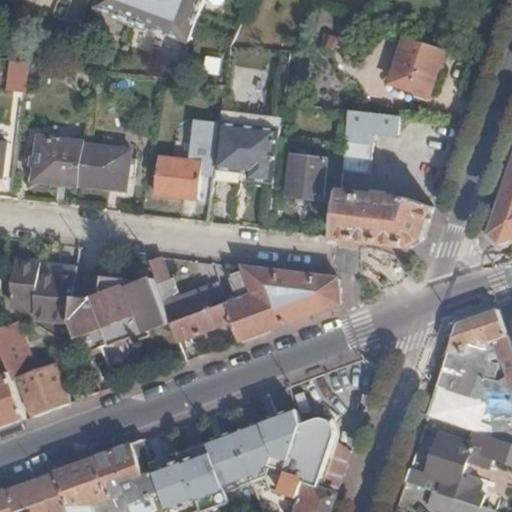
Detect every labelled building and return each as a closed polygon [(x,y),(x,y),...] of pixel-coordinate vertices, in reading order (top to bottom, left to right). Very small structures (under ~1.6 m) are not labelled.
[(102,0),(101,5),(118,11),(152,24),(191,38),(205,0),(102,0)] [(152,24),(118,11),(116,18),(149,31),(152,24)] [(432,92),(447,48),(409,35),(395,80),(432,92)] [(25,87),(28,66),(10,64),(8,85),(25,87)] [(403,134),(405,114),(354,108),(353,117),(350,145),(349,152),(347,167),(375,170),(379,139),(372,138),(372,130),(403,134)] [(350,145),(353,117),(339,115),(335,143),(350,145)] [(284,129),(224,121),(218,165),(252,169),(252,176),(278,180),(284,129)] [(183,127),(182,152),(193,153),(194,127),(183,127)] [(35,178),(81,183),(82,180),(86,142),(87,140),(40,134),(35,178)] [(132,147),(86,142),(82,180),(128,186),(132,147)] [(329,187),(344,189),(347,167),(349,152),(333,151),(333,158),(329,187)] [(329,187),(333,158),(298,154),(293,193),(328,197),(329,187)] [(160,190),(203,195),(206,160),(164,155),(160,190)] [(511,171),(491,233),(504,243),(511,239),(511,171)] [(414,245),(427,238),(436,208),(407,194),(404,196),(344,189),(338,236),(414,245)] [(153,259),(158,273),(161,281),(175,277),(166,254),(153,259)] [(40,314),(77,319),(79,300),(81,275),(81,274),(47,270),(48,260),(23,257),(18,301),(40,304),(40,314)] [(81,274),(82,263),(48,260),(47,270),(81,274)] [(236,318),(243,338),(343,301),(341,275),(233,262),(244,298),(231,302),(236,318)] [(77,319),(88,348),(110,341),(111,343),(134,336),(136,341),(155,334),(153,328),(175,320),(168,299),(161,281),(158,273),(148,277),(105,272),(104,277),(102,292),(79,300),(77,319)] [(209,280),(210,283),(219,304),(231,300),(223,274),(209,280)] [(104,277),(81,275),(79,300),(102,292),(104,277)] [(161,281),(168,299),(184,293),(178,276),(175,277),(161,281)] [(175,320),(182,338),(236,318),(231,302),(231,300),(219,304),(210,283),(184,293),(168,299),(175,320)] [(511,395),(511,347),(499,311),(460,325),(438,388),(465,398),(473,377),(490,383),(496,367),(483,362),(486,352),(472,347),(481,342),(485,346),(494,343),(511,396),(511,395)] [(13,369),(30,416),(73,401),(58,362),(47,365),(37,368),(34,360),(22,326),(0,328),(0,334),(1,338),(13,369)] [(47,365),(58,362),(55,354),(44,357),(47,365)] [(37,368),(47,365),(44,357),(34,360),(37,368)] [(0,427),(30,416),(13,369),(0,373),(0,427)] [(511,402),(484,393),(490,437),(511,444),(511,402)] [(303,409),(295,412),(301,427),(305,416),(303,409)] [(301,427),(295,412),(152,464),(162,493),(168,511),(202,511),(203,511),(202,510),(230,501),(226,490),(267,478),(272,465),(288,470),(301,427)] [(306,486),(317,490),(334,441),(328,430),(320,426),(308,428),(304,433),(290,470),(281,494),(300,501),(306,486)] [(301,427),(288,470),(290,470),(304,433),(301,427)] [(477,433),(473,447),(483,450),(481,456),(511,465),(511,444),(490,437),(477,433)] [(411,470),(406,483),(437,494),(462,502),(490,511),(497,511),(501,502),(460,487),(468,462),(478,465),(481,456),(483,450),(473,447),(440,436),(426,476),(411,470)] [(152,464),(144,441),(55,473),(69,511),(94,511),(93,509),(105,505),(106,511),(117,508),(115,501),(129,497),(134,511),(159,511),(155,496),(162,493),(152,464)] [(69,511),(55,473),(10,490),(16,511),(21,511),(33,508),(34,511),(41,511),(52,507),(53,511),(69,511)] [(331,511),(336,498),(317,490),(306,486),(300,501),(296,511),(331,511)] [(16,511),(10,490),(0,493),(0,511),(16,511)] [(159,511),(168,511),(162,493),(155,496),(159,511)] [(296,511),(300,501),(281,494),(273,511),(296,511)] [(458,511),(462,502),(437,494),(432,508),(444,511),(458,511)]
